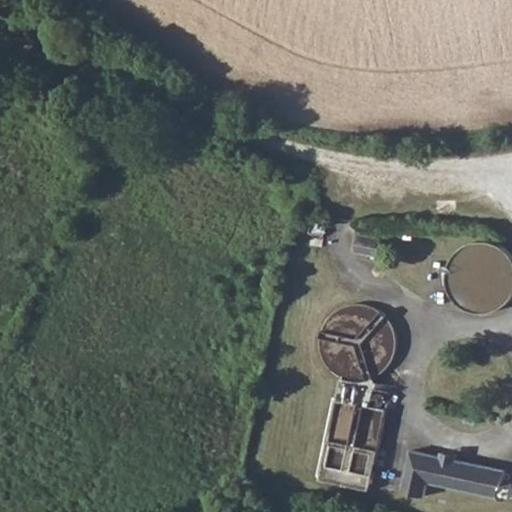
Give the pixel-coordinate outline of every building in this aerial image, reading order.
[(382,239),(360,235),(356,255),(378,259),(382,239)] [(511,258),(510,256),(506,252),(501,248),(496,245),(490,243),(484,242),(478,242),(471,243),(465,245),(459,249),(455,253),(450,259),(447,265),(445,271),(445,279),(445,285),(447,291),(451,298),(455,303),(459,307),(465,311),(471,313),(478,314),(484,314),(490,313),(496,311),(501,308),(506,305),(510,301),(511,297),(511,258)] [(396,348),(396,342),(396,336),(394,329),(392,324),(388,319),(384,314),(379,310),(373,307),(367,304),(360,303),(354,303),(347,305),(340,307),(334,311),(329,316),(325,321),(321,328),(319,335),(319,342),(319,349),(321,356),(325,363),(329,368),(334,373),(340,377),(347,379),(354,380),(360,380),(367,379),(373,377),(379,374),(384,370),(388,366),(392,360),(394,354),(396,348)] [(499,373),(500,367),(499,362),(498,357),(496,353),(493,349),(490,345),(486,342),(481,339),(476,337),(471,336),(466,337),(460,338),(455,340),(450,343),(446,346),(443,351),(440,356),(438,362),(438,368),(438,373),(440,379),(443,384),(446,388),(450,392),(455,395),(460,397),(466,398),(471,398),(476,397),(481,395),(486,393),(490,390),(493,386),(496,382),(498,377),(499,373)] [(336,442),(383,443),(383,400),(337,400),(336,442)] [(414,446),(405,489),(429,494),(432,480),(505,496),(511,467),(414,446)]
